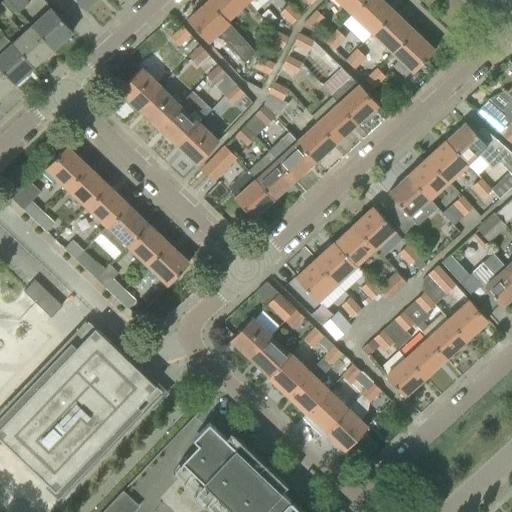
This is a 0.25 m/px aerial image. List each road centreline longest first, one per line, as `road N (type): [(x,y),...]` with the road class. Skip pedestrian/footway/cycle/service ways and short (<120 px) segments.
road 1 (residential): [(511,28),(247,269)]
road 2 (residential): [(58,93),(247,269)]
road 3 (residential): [(186,336),(155,348),(136,344),(0,211)]
road 4 (residential): [(186,336),(355,496)]
road 5 (residential): [(355,496),(511,350)]
road 6 (residential): [(159,0),(58,93)]
